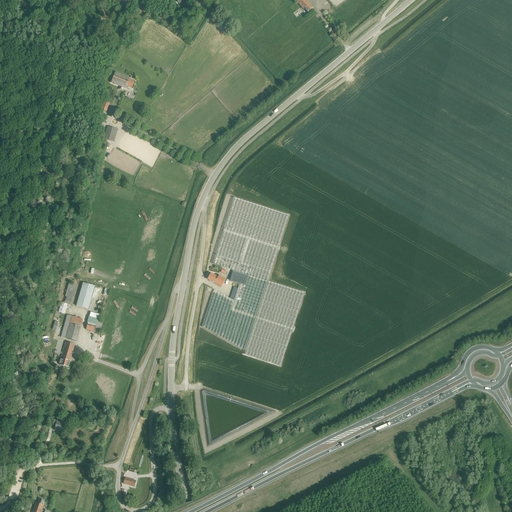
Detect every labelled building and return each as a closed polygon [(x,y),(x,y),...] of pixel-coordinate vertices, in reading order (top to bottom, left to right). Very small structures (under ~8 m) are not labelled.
[(303,10),(304,9),(307,12),(312,8),(305,0),(295,0),(296,0),(303,10)] [(115,74),(112,82),(126,88),(126,87),(131,89),(135,81),(115,74)] [(118,130),(108,127),(104,139),(114,142),(118,130)] [(239,284),(238,288),(234,301),(230,299),(214,290),(202,327),(245,351),(244,354),(281,366),(304,293),(268,282),(289,215),(234,198),(213,264),(233,270),(232,272),(248,276),(245,286),(239,284)] [(230,281),(239,284),(245,286),(248,276),(232,272),(230,281)] [(221,287),(226,279),(219,276),(218,277),(211,273),(207,280),(221,287)] [(69,282),(66,296),(67,297),(65,302),(71,304),(76,284),(69,282)] [(83,283),(76,306),(88,310),(95,287),(83,283)] [(65,315),(65,314),(68,305),(62,303),(58,313),(59,313),(58,315),(60,315),(61,313),(65,315)] [(99,315),(91,313),(87,326),(86,330),(99,334),(103,321),(98,319),(99,315)] [(83,320),(67,315),(61,337),(76,342),(83,320)] [(59,365),(68,368),(75,345),(65,342),(59,365)] [(60,429),(66,430),(67,423),(64,422),(64,420),(61,419),(61,421),(54,420),(53,425),(56,425),(55,430),(60,431),(60,429)] [(134,487),(136,481),(125,478),(124,484),(134,487)] [(37,503),(33,511),(41,511),(44,505),(43,505),(44,501),(39,499),(38,503),(37,503)]
